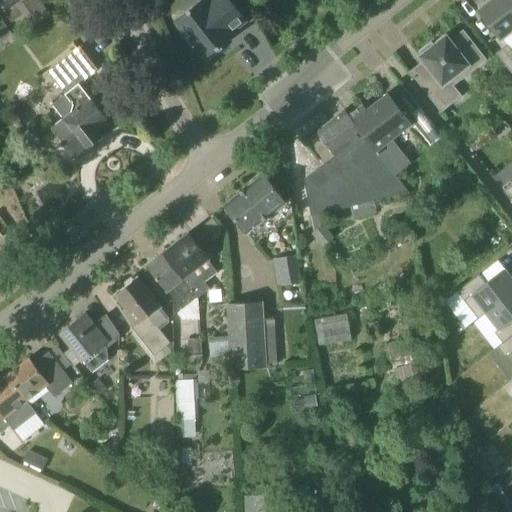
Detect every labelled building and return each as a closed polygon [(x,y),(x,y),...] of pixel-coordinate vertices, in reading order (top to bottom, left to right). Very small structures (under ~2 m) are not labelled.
[(24,0),(2,0),(0,2),(0,7),(6,15),(18,6),(24,0)] [(24,0),(18,6),(24,13),(28,18),(43,6),(37,0),(24,0)] [(196,47),(198,45),(208,57),(233,37),(231,34),(250,19),(235,0),(196,0),(176,16),(187,30),(184,32),(196,47)] [(502,41),(511,32),(511,10),(504,0),(487,0),(484,3),(485,5),(478,11),(502,41)] [(3,20),(0,22),(0,37),(10,30),(3,20)] [(486,60),(463,31),(450,41),(446,35),(433,45),(431,43),(419,52),(421,54),(419,56),(423,62),(410,72),(441,111),(461,96),(449,81),(468,66),(472,70),(486,60)] [(511,73),(511,72),(511,51),(507,45),(496,53),(511,73)] [(94,147),(99,142),(100,139),(102,137),(101,136),(113,127),(79,84),(97,69),(79,46),(47,71),(65,95),(76,109),(64,118),(51,129),(74,158),(76,156),(90,146),(94,147)] [(445,139),(402,85),(390,95),(388,93),(367,109),(363,104),(349,115),(345,110),(344,111),(407,193),(409,193),(395,176),(411,163),(391,138),(413,121),(433,148),(445,139)] [(377,213),(374,200),(407,193),(344,111),(316,132),(335,156),(306,178),(316,229),(323,223),(323,222),(321,212),(351,206),(353,217),(377,213)] [(454,129),(466,145),(478,137),(466,121),(454,129)] [(285,203),(262,174),(224,204),(255,243),(292,215),(290,199),(285,203)] [(511,202),(511,184),(503,191),(511,202)] [(322,245),(324,244),(333,236),(323,223),(316,229),(312,233),(322,245)] [(215,243),(200,225),(189,233),(189,232),(160,255),(196,299),(210,288),(205,282),(217,272),(202,254),(215,243)] [(196,299),(160,255),(147,265),(167,291),(168,291),(173,298),(182,309),(196,299)] [(281,303),(304,298),(296,256),(274,259),(281,303)] [(482,276),(480,273),(461,288),(469,299),(473,296),(486,312),(511,291),(511,277),(505,268),(487,282),(482,276)] [(149,293),(137,278),(134,280),(131,277),(125,282),(126,286),(116,294),(127,309),(123,312),(132,325),(131,326),(154,355),(170,343),(160,330),(172,321),(161,307),(162,306),(149,293)] [(511,291),(486,312),(499,328),(495,331),(503,342),(511,335),(511,291)] [(265,367),(263,319),(262,303),(228,305),(229,338),(224,338),(226,357),(230,357),(231,369),(265,367)] [(95,326),(93,324),(85,314),(61,333),(83,360),(92,371),(108,357),(107,346),(122,334),(106,314),(105,315),(107,317),(95,326)] [(317,321),(318,341),(349,341),(349,320),(317,321)] [(511,335),(503,342),(497,347),(506,358),(510,355),(511,357),(511,335)] [(210,358),(226,357),(224,338),(210,338),(210,358)] [(201,340),(187,341),(188,355),(202,354),(201,340)] [(74,384),(52,355),(49,351),(48,352),(51,356),(36,367),(33,363),(29,358),(6,376),(24,399),(48,381),(58,396),(74,384)] [(0,432),(9,425),(3,416),(24,399),(6,376),(0,380),(0,432)] [(178,421),(195,420),(193,380),(175,381),(178,421)] [(172,431),(158,432),(158,444),(172,444),(172,431)] [(29,451),(23,462),(43,471),(48,460),(29,451)] [(491,463),(481,470),(489,480),(499,473),(491,463)] [(246,511),(267,511),(266,494),(245,495),(246,511)] [(511,511),(511,503),(511,502),(500,510),(501,511),(511,511)]
